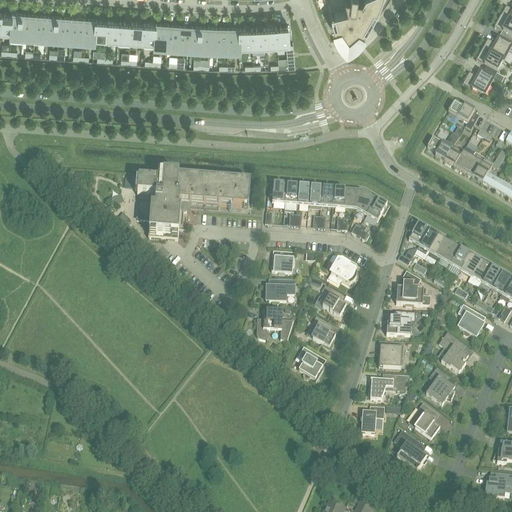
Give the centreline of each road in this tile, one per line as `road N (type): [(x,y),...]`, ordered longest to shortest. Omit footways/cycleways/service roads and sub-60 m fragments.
road 1 (tertiary): [(0,106),(263,126),(339,109)]
road 2 (tertiary): [(335,101),(256,113),(0,93)]
road 3 (residential): [(56,0),(222,10),(303,5)]
road 4 (residential): [(187,511),(75,396),(0,364)]
road 5 (residential): [(255,235),(200,231),(185,258),(229,297),(254,244)]
road 6 (residential): [(341,415),(389,260)]
road 7 (residential): [(454,479),(510,336)]
road 8 (residential): [(389,260),(347,241),(255,235)]
road 9 (tertiary): [(373,91),(419,51),(452,0)]
